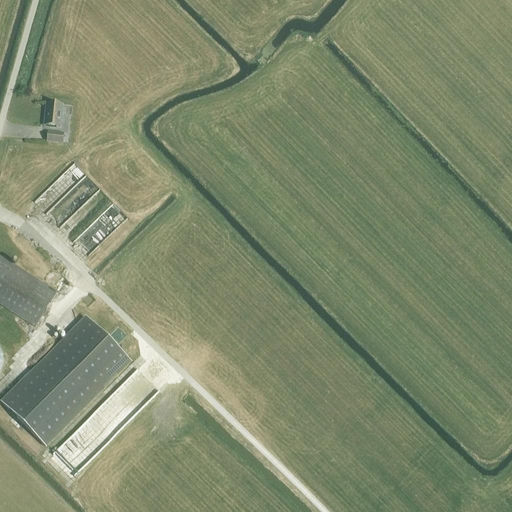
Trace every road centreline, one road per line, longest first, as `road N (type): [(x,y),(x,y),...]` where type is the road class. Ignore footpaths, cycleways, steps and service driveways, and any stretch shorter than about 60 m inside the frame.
road 1 (track): [(324,511),(50,246)]
road 2 (unclassified): [(0,125),(35,0)]
